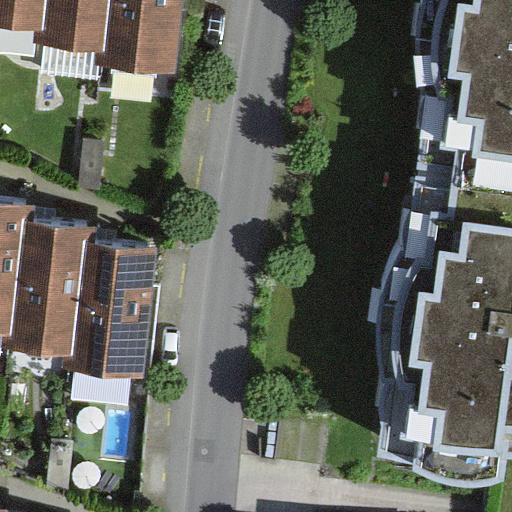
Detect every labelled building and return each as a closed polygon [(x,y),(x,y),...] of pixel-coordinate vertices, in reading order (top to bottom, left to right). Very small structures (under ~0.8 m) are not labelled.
[(0,0),(0,10),(36,14),(37,0),(0,0)] [(37,0),(36,14),(35,28),(100,34),(103,0),(37,0)] [(172,0),(103,0),(100,34),(98,50),(167,57),(172,0)] [(511,0),(413,0),(411,42),(420,75),(411,152),(511,164),(511,0)] [(511,164),(411,152),(400,228),(377,268),(372,329),(381,363),(372,440),(494,455),(496,436),(511,438),(511,164)] [(19,195),(0,192),(0,318),(7,319),(18,205),(19,195)] [(83,212),(18,205),(7,319),(5,333),(70,339),(82,225),(83,212)] [(151,232),(82,225),(70,339),(68,355),(137,362),(151,232)]
